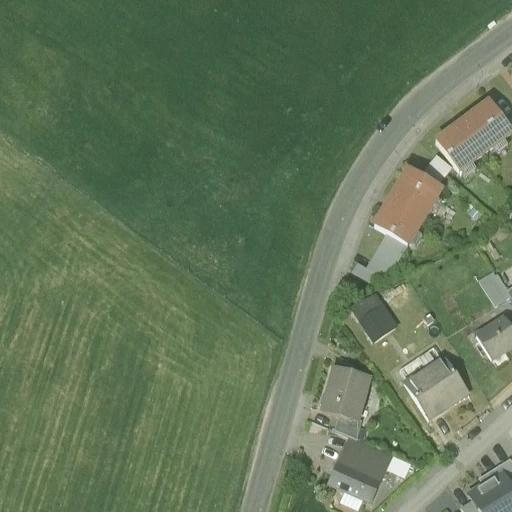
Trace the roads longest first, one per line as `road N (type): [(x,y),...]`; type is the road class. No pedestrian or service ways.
road 1 (tertiary): [(255,511),(357,191),(425,104),(511,36)]
road 2 (residential): [(511,420),(412,511)]
